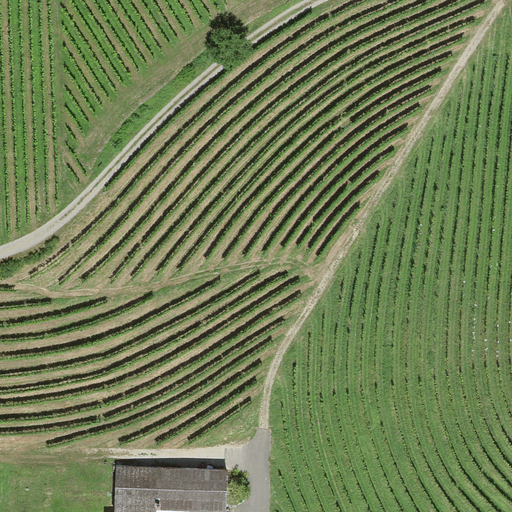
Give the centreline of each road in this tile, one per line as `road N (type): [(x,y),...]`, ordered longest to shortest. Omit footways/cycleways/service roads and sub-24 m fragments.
road 1 (track): [(501,0),(280,349),(262,400),(261,511)]
road 2 (track): [(0,252),(37,243),(195,84),(318,0)]
